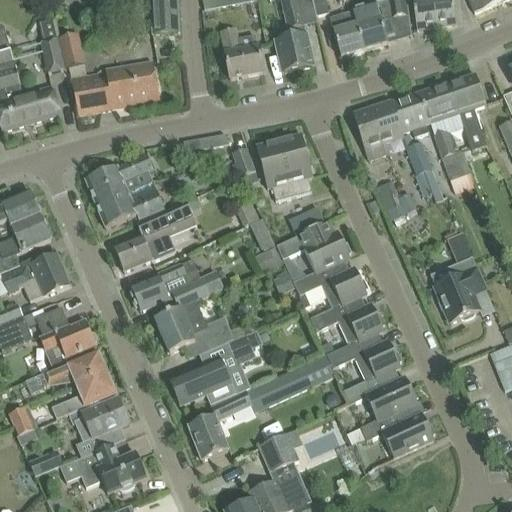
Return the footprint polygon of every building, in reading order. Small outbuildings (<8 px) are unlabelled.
[(152,38),(181,36),(181,35),(180,35),(177,0),(151,0),(154,36),(152,37),(152,38)] [(258,3),(257,0),(203,0),(206,13),(258,3)] [(286,0),(287,2),(280,4),(287,33),(295,31),(296,39),(276,44),(283,76),(314,69),(303,22),(317,19),(312,0),(286,0)] [(312,0),(317,19),(318,19),(330,17),(326,0),(312,0)] [(354,15),(355,15),(350,0),(339,0),(341,5),(347,4),(350,16),(330,22),(342,61),(365,54),(354,15)] [(388,0),(389,5),(391,22),(410,19),(407,0),(388,0)] [(437,30),(433,0),(412,0),(417,33),(437,30)] [(453,0),(433,0),(437,30),(457,28),(453,0)] [(505,3),(503,0),(467,0),(475,16),(505,3)] [(377,8),(355,15),(354,15),(365,54),(389,47),(382,23),(391,22),(389,5),(377,8)] [(4,28),(0,28),(0,96),(2,104),(0,104),(0,125),(3,135),(60,119),(52,90),(24,98),(9,47),(2,30),(4,29),(4,28)] [(260,50),(257,50),(255,39),(236,42),(234,32),(221,35),(231,82),(265,76),(260,50)] [(87,65),(79,34),(58,40),(66,70),(87,65)] [(57,41),(41,45),(49,76),(65,73),(60,52),(57,42),(57,41)] [(74,99),(75,99),(79,118),(160,104),(154,65),(106,74),(106,78),(71,84),(74,99)] [(477,77),(448,87),(458,118),(460,117),(465,131),(479,126),(481,131),(482,131),(475,112),(479,111),(487,109),(483,96),(477,77)] [(448,87),(420,96),(431,127),(458,118),(448,87)] [(420,96),(394,105),(403,136),(413,133),(416,142),(430,136),(428,128),(431,127),(420,96)] [(403,136),(394,105),(355,118),(369,163),(390,157),(389,155),(405,150),(402,141),(404,140),(403,136)] [(511,124),(501,129),(511,155),(511,124)] [(487,149),(481,131),(479,126),(465,131),(473,154),(487,149)] [(448,137),(436,141),(452,184),(471,177),(461,155),(457,157),(450,136),(448,137)] [(226,138),(199,143),(201,153),(228,148),(226,138)] [(257,150),(262,170),(268,192),(273,191),(277,204),(313,195),(309,181),(314,180),(303,138),(257,150)] [(423,145),(407,151),(417,178),(416,179),(424,199),(433,195),(437,205),(445,202),(423,145)] [(240,181),(242,180),(256,175),(248,152),(237,156),(240,166),(235,168),(240,181)] [(148,158),(86,184),(96,207),(128,194),(124,184),(154,172),(148,158)] [(128,194),(96,207),(106,231),(125,224),(136,219),(138,224),(164,213),(156,195),(155,195),(150,185),(128,194)] [(0,224),(8,222),(12,231),(41,219),(40,216),(42,213),(40,208),(37,208),(32,195),(0,208),(0,224)] [(198,200),(188,205),(192,214),(202,210),(198,200)] [(133,243),(114,251),(125,275),(143,267),(152,263),(146,248),(158,243),(159,246),(171,241),(166,231),(194,220),(192,214),(188,205),(138,227),(143,238),(133,243)] [(244,231),(249,228),(261,222),(254,206),(237,213),(244,231)] [(396,210),(387,214),(391,224),(400,221),(396,210)] [(318,211),(307,216),(314,230),(325,225),(318,211)] [(0,248),(0,278),(2,278),(23,268),(18,257),(51,243),(46,230),(48,228),(46,223),(43,222),(41,219),(12,231),(16,242),(0,248)] [(261,222),(249,228),(260,251),(272,245),(261,222)] [(305,253),(316,276),(345,263),(345,264),(351,261),(349,257),(352,256),(347,247),(345,248),(339,236),(334,238),(328,226),(323,228),(300,239),(277,249),(284,263),(305,253)] [(283,266),(275,251),(257,260),(264,275),(283,266)] [(27,269),(3,280),(10,297),(25,291),(31,307),(72,290),(58,256),(39,264),(31,268),(35,275),(31,277),(27,269)] [(435,290),(440,301),(439,306),(443,314),(446,316),(451,327),(461,322),(466,323),(474,320),(476,316),(480,314),(473,298),(486,292),(473,261),(445,273),(450,284),(435,290)] [(204,283),(202,283),(194,263),(157,278),(158,279),(131,290),(141,315),(175,301),(179,312),(210,299),(204,283)] [(322,289),(332,312),(333,313),(362,299),(362,300),(368,297),(366,294),(368,293),(364,283),(362,284),(356,272),(350,274),(345,264),(345,263),(316,276),(294,286),(300,299),(305,311),(312,309),(307,296),(322,289)] [(274,284),(281,299),(296,292),(287,274),(279,278),(280,280),(274,284)] [(431,292),(423,295),(426,301),(434,298),(431,292)] [(339,326),(349,348),(350,349),(379,336),(384,334),(383,330),(385,329),(381,320),(378,321),(373,308),(367,311),(362,300),(362,299),(333,313),(332,312),(311,322),(317,336),(339,326)] [(243,329),(231,334),(225,321),(207,328),(197,305),(156,323),(171,356),(206,341),(211,353),(247,337),(243,329)] [(0,329),(22,320),(17,308),(0,315),(0,329)] [(31,316),(24,319),(29,330),(36,327),(31,316)] [(22,320),(0,329),(0,349),(3,356),(34,343),(29,330),(24,319),(22,320)] [(86,324),(70,331),(69,329),(40,341),(46,355),(60,349),(65,362),(96,349),(95,346),(97,342),(95,338),(91,336),(86,324)] [(222,363),(170,384),(181,410),(208,399),(212,408),(226,402),(227,403),(234,399),(225,377),(237,372),(236,371),(255,364),(251,355),(261,351),(255,336),(225,348),(230,360),(222,363)] [(355,362),(366,385),(395,372),(396,373),(401,370),(399,366),(402,365),(398,356),(395,357),(389,345),(384,347),(379,336),(350,349),(349,348),(327,358),(334,372),(355,362)] [(70,378),(76,391),(108,377),(99,354),(53,374),(32,383),(36,392),(47,387),(70,378)] [(213,420),(207,422),(189,429),(202,464),(229,454),(217,424),(252,409),(255,416),(335,381),(326,358),(246,394),(247,397),(210,412),(213,420)] [(372,398),(383,421),(383,422),(412,408),(412,409),(418,406),(416,403),(419,402),(414,392),(412,393),(406,381),(401,384),(396,373),(395,372),(366,385),(344,395),(350,408),(372,398)] [(58,423),(69,418),(86,411),(98,406),(117,398),(108,377),(76,391),(80,401),(57,411),(53,412),(58,423)] [(334,411),(339,410),(342,405),(340,400),(335,397),(330,399),(328,403),(329,409),(334,411)] [(86,411),(69,418),(73,428),(76,426),(84,446),(129,427),(119,403),(88,416),(86,411)] [(383,422),(383,421),(361,431),(347,437),(353,449),(366,443),(367,445),(384,437),(394,461),(400,459),(435,443),(433,439),(435,438),(431,429),(428,430),(427,426),(423,417),(417,420),(412,409),(412,408),(383,422)] [(11,417),(19,439),(36,432),(27,411),(11,417)] [(299,465),(287,438),(261,449),(272,476),(299,465)] [(109,498),(121,493),(125,494),(129,493),(132,491),(135,488),(136,487),(148,482),(137,456),(120,463),(114,448),(94,457),(61,471),(67,487),(82,480),(87,492),(103,485),(109,498)] [(57,454),(31,466),(36,480),(63,469),(57,454)] [(231,511),(276,511),(286,508),(287,511),(325,511),(328,509),(322,502),(309,508),(299,484),(282,492),(278,483),(250,495),(253,502),(231,511)]
